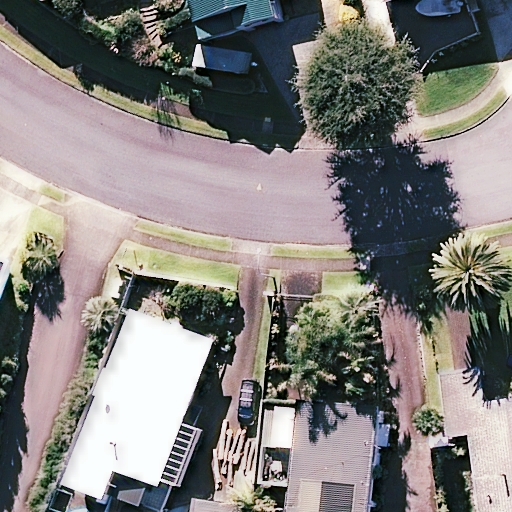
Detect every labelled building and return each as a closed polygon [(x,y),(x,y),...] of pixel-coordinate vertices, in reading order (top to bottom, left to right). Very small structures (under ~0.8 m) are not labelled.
[(277,0),(196,0),(207,37),(282,16),(277,0)] [(217,336),(133,305),(72,474),(171,510),(202,423),(187,418),(217,336)] [(511,511),(511,407),(487,411),(483,379),(446,383),(454,441),(478,438),(487,511),(511,511)] [(298,481),(295,511),(375,511),(383,398),(266,391),(261,479),(298,481)] [(241,511),(243,502),(196,496),(194,511),(241,511)]
